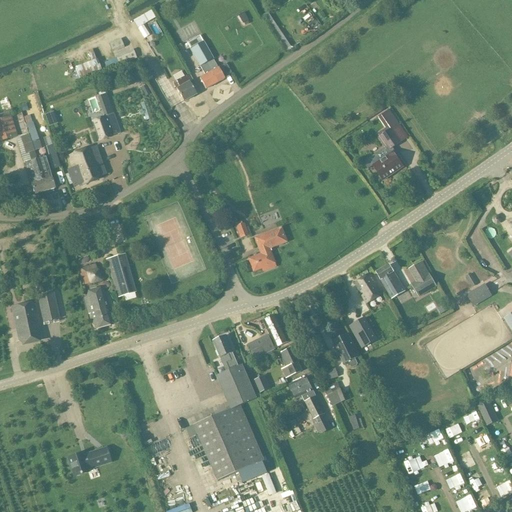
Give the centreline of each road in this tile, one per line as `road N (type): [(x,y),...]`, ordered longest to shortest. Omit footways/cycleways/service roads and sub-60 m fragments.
road 1 (unclassified): [(258,303),(355,256),(511,148)]
road 2 (unclassified): [(176,158),(224,105),(367,0)]
road 3 (unclassified): [(0,389),(206,319)]
road 4 (unclassified): [(176,158),(98,207),(0,217)]
road 5 (unclassified): [(230,270),(176,158)]
